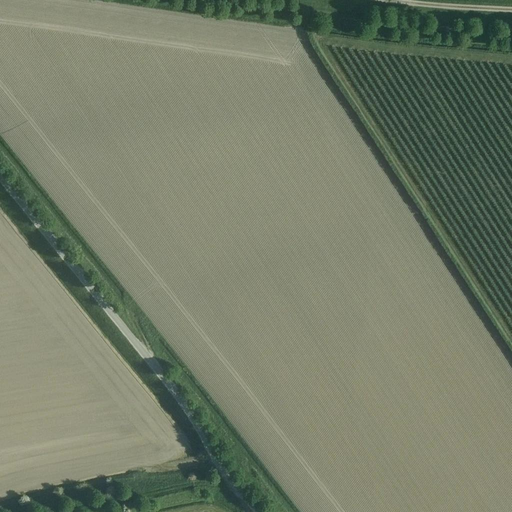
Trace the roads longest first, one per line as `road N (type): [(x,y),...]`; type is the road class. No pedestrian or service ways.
road 1 (unclassified): [(260,511),(0,174)]
road 2 (track): [(511,31),(237,0)]
road 3 (track): [(208,439),(101,511)]
